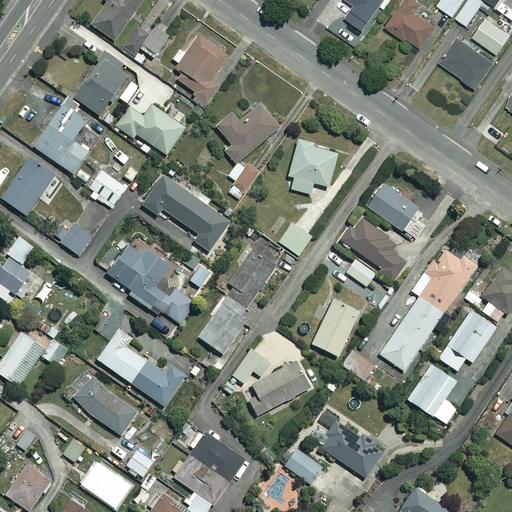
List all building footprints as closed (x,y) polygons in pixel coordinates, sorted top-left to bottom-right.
[(141,0),(106,0),(107,1),(91,23),(112,39),(141,0)] [(381,0),(345,0),(353,5),(343,19),(361,30),(381,0)] [(421,2),(418,0),(402,0),(384,27),(403,41),(405,38),(418,48),(433,27),(413,13),(421,2)] [(480,5),(472,0),(440,0),(436,6),(466,26),(480,5)] [(511,32),(486,15),(471,37),(495,54),(511,32)] [(149,36),(132,24),(116,46),(133,58),(140,48),(154,58),(173,32),(159,22),(149,36)] [(228,55),(198,34),(184,54),(179,50),(172,59),(178,63),(175,67),(183,72),(178,80),(196,93),(192,99),(205,108),(220,87),(210,80),(228,55)] [(492,64),(457,39),(439,64),(474,89),(492,64)] [(123,63),(104,51),(73,96),(99,114),(126,74),(119,69),(123,63)] [(86,118),(61,101),(31,145),(72,172),(89,149),(73,138),(86,118)] [(224,150),(236,164),(228,176),(235,181),(228,192),(240,199),(257,171),(240,160),(279,126),(260,104),(240,121),(232,112),(216,126),(232,144),(224,150)] [(144,116),(128,105),(115,126),(133,137),(135,133),(166,154),(184,127),(151,105),(144,116)] [(328,186),(338,150),(298,139),(288,175),(294,177),(291,188),(310,194),(313,182),(328,186)] [(127,155),(119,151),(108,167),(116,172),(127,155)] [(54,174),(29,157),(1,197),(26,215),(54,174)] [(88,187),(98,194),(95,198),(111,209),(126,187),(101,169),(88,187)] [(191,193),(162,173),(141,203),(157,215),(162,208),(198,233),(193,240),(209,251),(230,221),(205,204),(209,199),(194,189),(191,193)] [(424,212),(382,183),(366,206),(414,240),(425,225),(418,221),(424,212)] [(311,236),(291,222),(278,241),(298,255),(311,236)] [(92,236),(74,223),(61,242),(79,255),(92,236)] [(170,263),(132,237),(107,273),(131,289),(128,293),(150,309),(153,305),(179,323),(194,302),(176,289),(170,296),(155,286),(170,263)] [(404,370),(476,263),(444,241),(411,290),(418,295),(379,354),(404,370)] [(275,266),(252,250),(228,284),(232,287),(198,336),(223,353),(248,318),(242,314),(275,266)] [(411,264),(397,253),(382,272),(396,283),(411,264)] [(29,272),(9,256),(1,266),(0,265),(0,295),(3,297),(9,289),(21,297),(29,287),(22,282),(29,272)] [(375,273),(355,259),(346,272),(366,286),(375,273)] [(511,305),(511,275),(500,267),(485,286),(478,281),(472,288),(488,301),(481,310),(488,315),(496,306),(506,313),(511,305)] [(359,310),(333,298),(312,343),(337,355),(359,310)] [(496,326),(470,309),(438,358),(457,370),(465,357),(472,362),(496,326)] [(131,337),(118,328),(97,358),(164,405),(185,375),(172,365),(165,374),(125,346),(131,337)] [(46,348),(22,331),(2,359),(0,357),(0,372),(18,386),(40,354),(56,365),(68,348),(53,337),(46,348)] [(262,356),(250,348),(232,374),(243,382),(262,356)] [(309,387),(294,360),(251,384),(257,395),(248,400),(257,416),(309,387)] [(456,379),(431,362),(407,399),(446,424),(457,406),(444,398),(456,379)] [(324,386),(316,371),(309,375),(317,390),(324,386)] [(135,412),(90,377),(73,399),(118,434),(135,412)] [(511,408),(495,434),(511,444),(511,408)] [(337,417),(326,410),(319,420),(333,429),(321,447),(365,477),(382,451),(335,420),(337,417)] [(184,504),(195,511),(207,511),(245,458),(189,419),(172,444),(189,455),(174,477),(193,491),(184,504)] [(35,437),(26,429),(15,442),(24,450),(35,437)] [(322,467),(293,446),(281,462),(310,483),(322,467)] [(153,461),(136,449),(126,464),(143,476),(153,461)] [(132,487),(97,462),(81,484),(117,509),(132,487)] [(50,479),(27,463),(5,494),(28,510),(50,479)] [(451,511),(415,488),(398,511),(451,511)] [(195,511),(184,504),(164,490),(149,511),(195,511)] [(89,511),(72,499),(62,511),(89,511)]
